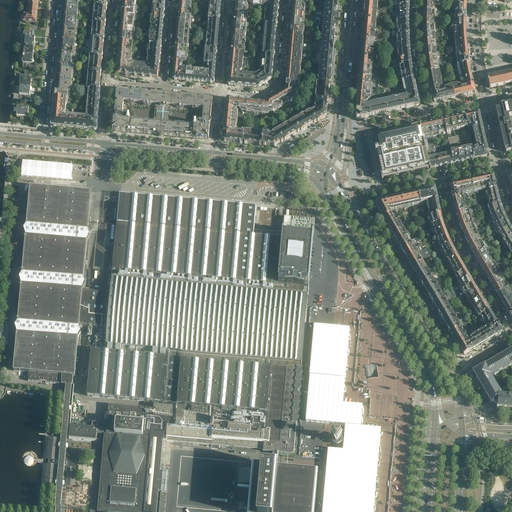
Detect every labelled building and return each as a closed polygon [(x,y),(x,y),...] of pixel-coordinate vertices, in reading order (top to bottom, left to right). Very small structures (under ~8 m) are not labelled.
[(246,8),(247,2),(246,2),(246,1),(240,0),(235,0),(236,0),(235,1),(236,2),(236,7),(246,8)] [(335,18),(336,0),(326,0),(326,4),(325,4),(324,12),(325,12),(325,17),(335,18)] [(436,8),(436,4),(436,1),(435,0),(424,0),(425,1),(424,3),(424,7),(424,11),(435,12),(435,8),(436,8)] [(466,4),(467,3),(466,0),(456,0),(456,2),(455,2),(454,6),(454,10),(455,10),(455,13),(466,14),(466,11),(466,8),(466,4)] [(511,0),(498,0),(505,1),(504,2),(511,3),(511,69),(508,70),(508,73),(490,77),(489,76),(488,76),(488,77),(487,77),(490,88),(511,83),(511,85),(511,84),(511,0)] [(190,10),(191,3),(190,3),(180,2),(179,9),(190,10)] [(279,3),(269,3),(268,2),(268,5),(267,10),(278,11),(278,10),(279,10),(279,8),(278,8),(279,3)] [(376,7),(376,2),(367,2),(366,11),(377,12),(377,7),(376,7)] [(134,13),(134,5),(124,4),(124,5),(123,6),(123,7),(123,8),(123,12),(134,13)] [(37,16),(38,7),(38,5),(29,5),(27,5),(27,7),(29,7),(29,11),(28,11),(27,14),(27,15),(37,16)] [(221,6),(211,5),(210,5),(209,12),(220,13),(221,6)] [(304,11),(305,6),(294,5),(293,12),(305,13),(305,11),(304,11)] [(106,15),(106,11),(107,10),(107,8),(106,8),(107,7),(95,6),(95,14),(106,15)] [(164,12),(165,11),(165,9),(164,9),(164,8),(153,7),(153,14),(164,15),(164,12)] [(246,16),(247,9),(247,8),(246,8),(236,7),(235,8),(235,9),(235,10),(235,14),(235,15),(246,16)] [(190,18),(190,10),(179,9),(179,14),(178,14),(178,15),(179,16),(179,17),(190,18)] [(278,15),(278,11),(267,10),(266,17),(277,18),(278,17),(278,16),(278,15)] [(375,21),(375,16),(376,16),(377,12),(366,11),(365,20),(375,21)] [(435,23),(436,19),(436,15),(434,15),(435,12),(424,11),(424,14),(424,19),(424,23),(424,27),(434,27),(434,23),(435,23)] [(132,28),(134,13),(123,12),(122,27),(132,28)] [(220,17),(220,13),(209,12),(208,20),(209,20),(219,21),(220,20),(220,19),(220,18),(220,17)] [(303,21),(304,15),(305,15),(305,13),(293,12),(292,20),(303,21)] [(466,23),(466,20),(466,17),(466,15),(466,14),(455,13),(455,17),(454,17),(454,21),(454,25),(455,25),(455,29),(466,28),(466,23)] [(37,16),(27,15),(23,14),(22,22),(37,23),(37,16)] [(105,20),(106,15),(95,14),(94,23),(105,24),(105,23),(106,22),(106,21),(105,20)] [(163,19),(164,19),(164,17),(164,16),(164,15),(153,14),(152,18),(151,17),(151,22),(163,23),(163,19)] [(246,23),(246,16),(235,15),(235,14),(234,15),(234,16),(235,17),(234,22),(246,23)] [(189,26),(190,18),(179,17),(178,25),(189,26)] [(277,22),(277,18),(266,17),(265,25),(266,25),(277,26),(277,25),(278,24),(278,23),(277,22)] [(333,37),(335,18),(325,17),(324,23),(323,23),(323,27),(323,31),(324,31),(323,36),(333,37)] [(219,28),(219,21),(209,20),(209,23),(208,23),(207,27),(219,28)] [(303,26),(303,21),(292,20),(292,27),(303,28),(304,26),(303,26)] [(374,27),(375,21),(365,20),(364,30),(375,31),(375,27),(374,27)] [(162,31),(163,23),(151,22),(150,26),(152,26),(151,30),(162,31)] [(246,31),(247,26),(245,26),(246,23),(234,22),(234,23),(234,25),(234,29),(246,31)] [(104,32),(105,27),(106,25),(105,24),(94,23),(93,31),(104,32)] [(189,33),(189,26),(178,25),(177,32),(189,33)] [(276,29),(277,29),(277,27),(277,26),(266,25),(265,32),(276,33),(276,29)] [(131,43),(132,28),(122,27),(120,42),(131,43)] [(218,36),(219,28),(207,27),(207,31),(208,31),(208,35),(218,36)] [(304,28),(303,28),(292,27),(291,35),(302,36),(302,32),(304,33),(304,28)] [(436,38),(436,34),(436,30),(434,30),(434,27),(424,27),(424,30),(424,34),(424,38),(424,42),(435,41),(435,38),(436,38)] [(466,33),(466,30),(466,28),(455,29),(455,32),(454,32),(454,36),(454,40),(455,40),(456,44),(466,43),(466,39),(466,37),(466,33)] [(246,35),(246,31),(234,29),(233,37),(244,38),(245,35),(246,35)] [(35,43),(35,38),(32,37),(33,31),(24,30),(24,37),(23,37),(22,45),(25,45),(35,46),(35,45),(35,43)] [(162,38),(162,31),(151,30),(151,33),(150,33),(149,37),(162,38)] [(373,41),(373,35),(375,35),(375,31),(364,30),(363,40),(373,41)] [(104,37),(104,32),(93,31),(92,39),(104,40),(104,39),(104,37)] [(188,41),(189,33),(177,32),(177,40),(188,41)] [(275,41),(276,33),(265,32),(264,40),(275,41)] [(217,43),(218,36),(208,35),(207,38),(206,38),(206,42),(217,43)] [(303,43),(303,39),(302,39),(302,36),(291,35),(290,36),(290,37),(291,38),(290,42),(303,43)] [(332,56),(333,37),(323,36),(323,42),(322,42),(321,50),(322,50),(321,55),(332,56)] [(409,43),(409,39),(410,39),(410,37),(409,36),(398,36),(398,40),(397,40),(397,44),(409,43)] [(161,46),(162,38),(149,37),(149,41),(150,41),(150,45),(161,46)] [(245,46),(245,41),(244,41),(244,38),(233,37),(232,44),(245,46)] [(103,49),(103,44),(104,43),(104,41),(103,41),(104,40),(92,39),(92,48),(103,49)] [(187,48),(188,41),(177,40),(176,47),(187,48)] [(275,48),(275,41),(264,40),(264,47),(275,48)] [(372,46),(373,41),(363,40),(362,50),(373,51),(374,46),(372,46)] [(437,56),(437,49),(436,45),(435,45),(435,41),(424,42),(424,46),(425,50),(425,54),(426,57),(436,56),(437,56)] [(131,50),(132,43),(131,43),(120,42),(119,43),(119,44),(120,45),(120,49),(131,50)] [(217,51),(217,43),(206,42),(206,46),(207,46),(206,50),(217,51)] [(302,48),(303,43),(290,42),(290,50),(301,51),(301,47),(302,48)] [(409,46),(409,44),(409,43),(397,44),(397,48),(398,48),(399,52),(410,51),(409,46)] [(467,46),(466,43),(456,44),(456,47),(455,47),(455,51),(456,51),(467,50),(467,46)] [(244,50),(245,46),(232,44),(232,49),(231,49),(231,51),(232,51),(232,52),(243,53),(243,50),(244,50)] [(34,56),(35,46),(25,45),(24,55),(34,56)] [(160,53),(161,48),(162,48),(162,47),(161,46),(150,45),(149,52),(160,53)] [(187,51),(187,48),(176,47),(175,48),(175,50),(176,50),(175,55),(188,56),(188,52),(187,51)] [(274,52),(275,48),(264,47),(263,55),(274,56),(274,55),(275,55),(275,53),(274,52)] [(102,53),(103,49),(92,48),(91,56),(102,57),(102,56),(103,56),(103,54),(102,53)] [(130,58),(131,50),(120,49),(120,50),(119,50),(119,51),(119,52),(119,57),(130,58)] [(216,58),(216,54),(217,53),(217,52),(217,51),(206,50),(205,53),(204,53),(204,57),(216,58)] [(302,58),(302,54),(300,54),(301,51),(290,50),(289,57),(302,58)] [(371,60),(372,55),(373,55),(373,51),(362,50),(362,59),(371,60)] [(468,61),(468,58),(468,55),(467,52),(467,50),(456,51),(457,54),(456,55),(456,58),(457,62),(458,62),(459,66),(469,64),(469,63),(469,61),(468,61)] [(410,54),(410,51),(399,52),(399,55),(398,55),(398,59),(411,58),(410,54)] [(160,61),(160,55),(161,55),(161,54),(161,53),(160,53),(149,52),(148,60),(160,61)] [(242,56),(243,53),(232,52),(231,59),(243,60),(243,56),(242,56)] [(33,69),(34,56),(24,55),(23,64),(27,64),(26,68),(31,69),(33,69)] [(187,60),(188,56),(175,55),(175,62),(182,63),(186,63),(186,60),(187,60)] [(273,63),(274,56),(263,55),(263,58),(262,58),(261,62),(273,63)] [(330,75),(332,56),(321,55),(321,61),(320,61),(319,69),(320,69),(320,74),(330,75)] [(101,65),(102,61),(102,60),(103,58),(102,57),(91,56),(90,64),(101,65)] [(439,67),(438,63),(438,59),(437,60),(436,56),(426,57),(426,60),(426,63),(427,65),(427,70),(427,72),(428,72),(428,73),(438,70),(438,67),(439,67)] [(130,62),(130,58),(119,57),(118,57),(118,58),(118,59),(119,59),(118,64),(127,65),(129,65),(129,62),(130,62)] [(215,66),(216,58),(204,57),(203,61),(205,61),(204,65),(208,65),(215,66)] [(301,63),(302,58),(289,57),(288,65),(299,66),(300,62),(301,63)] [(411,63),(411,58),(398,59),(399,64),(400,63),(400,67),(412,65),(411,63)] [(243,64),(243,60),(231,59),(230,67),(241,68),(242,64),(243,64)] [(371,66),(371,60),(362,59),(361,69),(371,70),(372,66),(371,66)] [(159,68),(159,63),(160,63),(160,62),(160,61),(148,60),(148,64),(149,64),(148,66),(148,67),(150,67),(159,68)] [(178,80),(180,68),(180,67),(181,66),(182,63),(175,62),(173,76),(173,78),(173,79),(173,80),(174,80),(176,81),(177,80),(178,80)] [(273,71),(273,63),(261,62),(261,66),(262,66),(262,70),(273,71)] [(101,70),(101,65),(90,64),(89,73),(100,74),(101,73),(101,72),(101,70)] [(126,76),(127,65),(118,64),(118,65),(117,65),(117,67),(118,67),(117,74),(122,75),(126,76)] [(471,72),(471,71),(471,70),(470,70),(470,67),(469,64),(459,66),(458,66),(459,70),(457,70),(458,74),(459,77),(460,77),(461,80),(472,78),(471,72)] [(134,76),(135,65),(131,65),(129,65),(127,65),(126,76),(134,76)] [(141,77),(143,66),(135,65),(134,76),(134,77),(135,77),(136,77),(136,76),(141,77)] [(300,73),(301,69),(299,69),(299,66),(288,65),(288,72),(300,73)] [(412,69),(412,65),(400,67),(401,70),(400,70),(400,74),(413,72),(412,69)] [(149,78),(150,67),(148,67),(148,66),(146,66),(143,66),(141,77),(142,77),(142,78),(143,78),(144,77),(149,78)] [(158,75),(159,68),(150,67),(149,78),(150,78),(151,79),(152,78),(158,78),(158,75)] [(236,86),(237,75),(240,75),(240,72),(241,71),(241,68),(230,67),(229,83),(228,84),(229,86),(230,85),(236,86)] [(186,81),(187,70),(184,70),(184,68),(180,68),(178,80),(186,81)] [(193,82),(194,69),(190,69),(190,70),(187,70),(186,81),(193,82)] [(201,82),(202,71),(199,71),(199,70),(194,69),(193,82),(201,82)] [(369,80),(370,74),(371,74),(371,70),(361,69),(360,79),(369,80)] [(209,71),(205,70),(205,71),(202,71),(201,82),(208,83),(209,71)] [(272,79),(273,71),(262,70),(261,73),(264,74),(268,82),(272,79)] [(441,77),(441,74),(439,74),(439,70),(438,70),(428,73),(429,76),(429,79),(441,77)] [(300,78),(300,73),(288,72),(287,80),(298,81),(298,77),(300,78)] [(414,78),(414,76),(413,76),(413,72),(400,74),(401,79),(402,78),(403,82),(414,79),(414,78)] [(100,82),(100,77),(101,77),(101,75),(100,74),(89,73),(89,81),(100,82)] [(268,82),(264,74),(261,73),(259,74),(259,73),(256,75),(262,85),(268,82)] [(31,88),(32,79),(26,79),(26,75),(20,74),(19,78),(21,78),(20,87),(31,88)] [(252,87),(253,76),(253,75),(249,74),(248,76),(245,75),(244,86),(252,87)] [(329,86),(329,84),(330,84),(330,80),(330,75),(320,74),(319,80),(318,80),(317,90),(316,89),(316,93),(328,94),(329,89),(330,88),(330,86),(329,86)] [(244,86),(245,75),(242,75),(240,75),(237,75),(236,86),(244,86)] [(262,85),(256,75),(256,76),(253,76),(252,87),(258,87),(262,85)] [(442,85),(441,82),(442,81),(441,77),(429,79),(430,85),(431,87),(442,85)] [(475,91),(472,78),(461,80),(462,86),(461,86),(463,96),(464,96),(473,94),(474,94),(475,94),(476,93),(476,92),(475,92),(475,91)] [(386,81),(381,81),(369,80),(360,79),(359,83),(359,87),(359,88),(370,88),(369,89),(384,90),(387,90),(386,81)] [(415,83),(414,80),(414,79),(403,82),(404,86),(404,89),(415,87),(415,83)] [(299,88),(299,84),(298,84),(298,81),(287,80),(286,81),(286,82),(287,83),(286,87),(297,88),(299,88)] [(99,86),(100,82),(89,81),(88,89),(90,89),(99,90),(99,89),(100,89),(100,87),(99,86)] [(446,100),(444,90),(443,90),(442,85),(431,87),(434,101),(434,102),(433,102),(435,103),(435,102),(436,102),(445,100),(446,100)] [(463,96),(461,86),(460,85),(452,87),(455,98),(462,96),(463,96)] [(30,96),(31,88),(20,87),(19,95),(18,95),(17,100),(12,99),(12,102),(18,102),(26,103),(26,99),(24,99),(24,96),(30,96)] [(296,97),(297,88),(286,87),(286,91),(284,92),(288,99),(289,98),(290,101),(296,97)] [(419,105),(417,94),(415,87),(404,89),(406,95),(407,96),(410,95),(412,107),(419,106),(419,105)] [(455,98),(452,87),(445,89),(444,90),(446,100),(447,100),(447,99),(455,98)] [(369,98),(369,89),(370,88),(359,88),(358,97),(362,97),(363,94),(365,95),(365,97),(369,98)] [(100,98),(100,90),(99,90),(90,89),(89,93),(88,93),(88,97),(89,97),(100,98)] [(209,138),(211,116),(212,98),(204,98),(203,109),(202,124),(197,123),(197,125),(170,122),(154,121),(127,118),(127,117),(122,117),(124,101),(125,90),(117,90),(115,113),(113,130),(115,132),(158,136),(158,134),(160,134),(160,135),(160,136),(161,136),(162,136),(162,134),(163,135),(163,136),(207,140),(209,138)] [(171,108),(172,106),(203,109),(204,98),(125,90),(124,101),(156,104),(155,107),(156,107),(155,118),(154,118),(154,121),(170,122),(170,120),(169,120),(170,108),(171,108)] [(290,101),(289,98),(288,99),(284,92),(276,96),(282,106),(290,101)] [(328,100),(328,94),(316,93),(316,97),(317,97),(316,103),(327,104),(328,103),(329,101),(328,100)] [(368,101),(369,98),(365,97),(365,95),(363,94),(362,97),(358,97),(360,98),(359,99),(358,99),(357,106),(363,107),(364,107),(365,106),(365,104),(368,101)] [(412,107),(410,95),(407,96),(406,97),(402,98),(404,109),(412,107)] [(282,106),(276,96),(269,101),(273,107),(272,108),(274,111),(282,106)] [(99,105),(100,98),(89,97),(89,100),(88,100),(87,104),(99,105)] [(68,103),(68,99),(55,98),(54,107),(65,108),(66,108),(67,103),(68,103)] [(404,109),(402,98),(394,100),(396,111),(404,109)] [(238,109),(239,101),(232,100),(227,99),(227,108),(237,108),(238,109)] [(396,111),(394,100),(385,102),(388,113),(396,111)] [(247,112),(248,102),(239,101),(238,109),(239,109),(240,110),(241,110),(242,111),(243,111),(244,112),(247,112)] [(272,108),(273,107),(269,101),(267,102),(267,103),(263,103),(262,114),(267,114),(274,111),(272,108)] [(254,113),(255,102),(248,102),(247,112),(254,113)] [(262,114),(263,103),(255,102),(254,113),(262,114)] [(388,113),(385,102),(377,104),(379,114),(388,113)] [(327,113),(327,107),(328,107),(328,105),(327,104),(316,103),(316,111),(317,111),(318,113),(327,113)] [(98,113),(99,105),(87,104),(87,108),(88,108),(88,111),(93,112),(98,113)] [(379,114),(377,104),(369,105),(371,116),(379,114)] [(371,116),(369,105),(365,106),(364,107),(363,107),(362,116),(363,118),(371,116)] [(511,105),(505,107),(496,109),(497,111),(496,111),(505,151),(505,150),(506,153),(511,151),(511,152),(511,151),(511,105)] [(28,118),(29,109),(29,108),(17,107),(17,117),(17,116),(20,117),(28,117),(28,118)] [(64,112),(65,111),(65,108),(54,107),(53,116),(62,117),(63,116),(63,114),(64,114),(64,112)] [(237,116),(237,112),(237,108),(227,108),(226,115),(237,116)] [(97,120),(98,113),(93,112),(88,111),(87,114),(88,115),(88,117),(88,118),(90,119),(97,120)] [(327,117),(327,116),(326,116),(326,115),(327,113),(318,113),(317,111),(316,111),(315,111),(313,111),(311,112),(317,122),(318,122),(319,122),(319,121),(325,117),(326,117),(327,117)] [(317,122),(311,112),(306,115),(305,114),(302,116),(309,127),(313,124),(314,124),(316,124),(316,123),(316,122),(317,122)] [(487,146),(484,134),(479,113),(465,116),(467,126),(471,125),(477,152),(473,153),(475,160),(487,157),(486,152),(488,152),(487,146)] [(236,124),(237,116),(226,115),(225,123),(236,124)] [(470,138),(467,126),(465,116),(464,116),(464,115),(462,116),(461,117),(458,118),(460,130),(462,136),(463,140),(470,138)] [(61,127),(62,120),(63,118),(62,117),(53,116),(53,123),(52,124),(52,125),(52,126),(52,127),(53,127),(54,128),(55,128),(56,127),(61,127)] [(309,127),(302,116),(299,118),(300,119),(295,122),(300,132),(301,132),(303,131),(303,130),(309,127)] [(71,128),(72,117),(66,117),(65,118),(64,118),(63,118),(62,120),(61,127),(71,128)] [(80,129),(81,118),(81,117),(78,117),(78,118),(72,117),(71,128),(80,129)] [(89,122),(88,121),(88,120),(87,120),(86,119),(85,119),(84,118),(81,118),(80,129),(89,130),(89,122)] [(460,130),(458,118),(454,118),(453,118),(452,118),(451,119),(453,131),(456,130),(456,131),(460,130)] [(97,131),(98,120),(97,120),(90,119),(88,121),(89,122),(89,130),(94,130),(94,131),(96,131),(97,131)] [(453,131),(451,119),(450,119),(448,119),(447,120),(443,121),(446,131),(447,133),(450,132),(453,131)] [(446,131),(443,121),(443,120),(441,121),(436,122),(439,133),(446,131)] [(300,132),(295,122),(290,125),(289,124),(286,126),(292,136),(297,134),(298,134),(299,133),(299,132),(300,132)] [(439,133),(436,122),(432,123),(430,123),(430,124),(429,124),(432,134),(439,133)] [(234,132),(235,127),(236,127),(236,124),(225,123),(225,129),(224,129),(223,131),(224,131),(224,132),(233,133),(234,132)] [(433,143),(432,134),(429,124),(423,125),(422,125),(420,125),(420,126),(412,128),(412,127),(375,136),(374,138),(375,146),(376,150),(377,150),(377,151),(375,151),(382,181),(430,170),(429,166),(434,165),(435,169),(439,168),(437,157),(435,149),(434,146),(433,143)] [(292,136),(286,126),(283,127),(283,128),(278,131),(284,141),(285,141),(286,141),(286,140),(292,136)] [(284,141),(278,131),(271,135),(271,146),(274,147),(274,148),(275,147),(275,146),(281,143),(282,144),(283,143),(283,142),(284,141)] [(233,143),(234,134),(235,134),(234,132),(233,133),(224,132),(223,137),(224,137),(223,141),(224,142),(233,143)] [(244,144),(244,134),(241,134),(241,133),(237,132),(235,134),(234,134),(233,143),(240,144),(242,145),(243,144),(244,144)] [(253,145),(254,133),(250,132),(250,133),(245,133),(244,134),(244,144),(245,145),(247,145),(247,144),(249,144),(250,144),(253,145)] [(262,146),(263,134),(257,134),(258,133),(254,133),(253,145),(256,145),(257,145),(259,145),(260,146),(261,146),(262,146)] [(271,146),(271,135),(263,134),(262,146),(263,146),(264,147),(265,147),(266,146),(268,146),(269,146),(271,146)] [(475,160),(473,153),(472,148),(469,149),(469,148),(465,149),(467,161),(471,161),(472,161),(474,161),(474,160),(475,160)] [(467,161),(465,149),(461,150),(461,151),(458,151),(460,163),(461,163),(462,163),(464,163),(464,162),(467,161)] [(460,163),(458,151),(455,152),(455,151),(451,152),(451,154),(453,165),(457,164),(458,164),(460,164),(460,163)] [(453,165),(451,154),(444,156),(446,166),(450,165),(451,166),(453,165)] [(446,166),(444,156),(437,157),(439,168),(440,168),(442,168),(442,167),(446,166)] [(496,184),(496,183),(495,183),(494,176),(488,177),(490,186),(489,187),(489,191),(496,189),(495,185),(496,184)] [(490,186),(488,177),(480,179),(482,190),(485,189),(486,188),(489,187),(490,186)] [(482,190),(480,179),(472,181),(474,191),(482,190)] [(474,191),(472,181),(463,183),(466,193),(474,191)] [(466,193),(463,183),(455,185),(457,193),(458,194),(459,194),(461,193),(463,194),(466,193)] [(457,193),(455,185),(450,186),(451,193),(451,194),(452,194),(453,199),(460,197),(459,194),(458,194),(457,193)] [(154,405),(154,409),(295,422),(295,421),(296,420),(296,419),(295,418),(297,396),(296,396),(298,381),(299,381),(299,378),(299,370),(300,370),(304,320),(310,257),(315,258),(316,248),(316,245),(317,232),(312,232),(309,232),(306,231),(306,235),(247,229),(208,226),(113,217),(114,202),(107,202),(107,203),(105,204),(105,205),(107,207),(105,223),(118,224),(118,226),(111,226),(109,245),(116,246),(114,270),(113,270),(112,278),(113,278),(112,293),(99,292),(99,291),(95,290),(95,292),(83,291),(83,288),(88,282),(84,276),(87,240),(90,236),(88,232),(91,192),(72,191),(72,189),(50,187),(50,189),(30,187),(27,222),(22,228),(26,235),(23,271),(18,276),(22,283),(18,319),(14,325),(17,331),(14,371),(29,372),(28,381),(59,384),(60,375),(62,375),(61,385),(66,385),(72,386),(73,377),(75,377),(75,371),(76,371),(76,368),(78,337),(84,331),(80,325),(80,324),(89,324),(88,333),(92,333),(93,325),(97,325),(95,350),(92,350),(88,396),(92,397),(98,398),(98,397),(107,398),(113,399),(113,398),(122,399),(122,400),(128,400),(137,401),(144,402),(144,401),(152,402),(159,403),(159,402),(176,404),(175,407),(154,405)] [(437,199),(435,189),(427,191),(429,201),(437,199)] [(498,196),(498,194),(496,189),(489,191),(488,191),(487,193),(487,195),(486,196),(487,199),(498,196)] [(429,201),(427,191),(418,193),(420,202),(427,201),(429,201)] [(420,202),(418,193),(410,195),(412,205),(421,203),(420,202)] [(412,205),(410,195),(402,197),(404,207),(412,205)] [(500,204),(498,196),(487,199),(488,203),(489,203),(490,208),(500,204)] [(404,207),(402,197),(394,198),(396,209),(404,207)] [(466,208),(465,203),(464,200),(463,200),(462,197),(461,197),(460,197),(453,199),(453,203),(456,214),(466,211),(465,208),(466,208)] [(396,209),(394,198),(385,200),(387,210),(389,212),(390,210),(396,209)] [(441,214),(437,199),(429,201),(427,201),(430,216),(441,214)] [(387,210),(385,200),(381,201),(376,202),(376,203),(376,204),(375,203),(375,204),(383,217),(390,213),(389,212),(387,210)] [(503,212),(502,210),(501,207),(502,206),(501,205),(500,204),(490,208),(489,208),(492,217),(503,212)] [(470,220),(471,219),(471,217),(470,215),(469,215),(467,211),(466,211),(456,214),(456,215),(456,216),(457,217),(458,220),(460,225),(459,225),(460,227),(461,227),(461,228),(472,224),(470,220)] [(506,219),(506,218),(506,216),(505,216),(504,215),(503,212),(492,217),(496,225),(507,220),(506,219)] [(398,221),(397,218),(395,218),(394,215),(391,214),(390,213),(383,217),(384,219),(383,220),(384,222),(385,222),(387,225),(388,226),(388,227),(398,221)] [(444,226),(441,217),(441,216),(441,214),(430,216),(431,220),(430,220),(433,230),(434,229),(435,233),(445,229),(445,228),(445,227),(444,226)] [(511,229),(510,226),(508,223),(508,222),(507,220),(496,225),(500,233),(504,240),(511,235),(511,229)] [(403,229),(398,221),(388,227),(389,228),(390,229),(391,232),(391,233),(392,234),(393,234),(393,235),(402,230),(403,229)] [(477,237),(475,233),(477,232),(476,230),(475,228),(473,228),(472,224),(461,228),(461,229),(461,230),(462,231),(464,234),(466,239),(465,239),(466,241),(467,241),(467,242),(477,237)] [(449,240),(446,232),(446,231),(446,230),(445,230),(445,229),(435,233),(437,236),(436,236),(439,245),(440,244),(442,248),(451,243),(450,243),(451,242),(450,241),(449,240)] [(408,237),(406,234),(405,234),(402,230),(393,235),(393,236),(394,238),(395,238),(397,241),(398,242),(398,243),(408,237)] [(412,246),(409,242),(411,241),(408,237),(398,243),(399,244),(399,245),(401,248),(400,249),(401,251),(402,251),(403,251),(412,246)] [(484,250),(482,246),(483,245),(482,243),(481,241),(480,241),(477,237),(467,242),(467,243),(468,244),(469,245),(470,248),(473,252),(473,253),(473,254),(474,254),(475,255),(484,250)] [(456,254),(455,252),(452,246),(452,244),(451,244),(451,243),(442,248),(443,251),(442,251),(446,260),(447,259),(449,262),(458,257),(457,257),(458,256),(457,254),(456,254)] [(418,254),(416,250),(415,251),(412,246),(403,251),(403,252),(403,253),(404,254),(404,255),(405,254),(407,258),(407,259),(408,260),(418,254)] [(489,256),(485,249),(484,250),(475,255),(474,256),(475,258),(476,258),(478,262),(489,256)] [(422,262),(419,258),(420,257),(418,254),(408,260),(409,261),(412,268),(422,262)] [(493,262),(489,256),(478,262),(480,265),(480,266),(481,267),(482,268),(493,262)] [(463,267),(459,260),(460,259),(459,258),(458,258),(458,257),(449,262),(451,265),(450,266),(454,273),(455,272),(457,275),(465,270),(465,269),(464,267),(463,267)] [(427,270),(425,266),(424,267),(422,262),(412,268),(417,276),(427,270)] [(496,269),(493,262),(482,268),(482,269),(483,271),(484,271),(486,275),(496,269)] [(500,275),(496,269),(486,275),(488,278),(488,279),(489,281),(490,281),(500,275)] [(431,279),(428,274),(430,274),(427,270),(417,276),(422,284),(431,279)] [(471,281),(467,274),(468,273),(466,271),(465,270),(457,275),(456,276),(459,280),(458,281),(459,283),(460,285),(461,285),(464,289),(473,284),(473,283),(473,282),(472,281),(471,281)] [(504,282),(500,275),(490,281),(490,282),(491,284),(494,288),(504,282)] [(449,306),(446,303),(444,299),(443,300),(438,291),(439,290),(435,283),(434,283),(431,279),(422,284),(427,293),(428,294),(432,301),(431,302),(432,304),(433,304),(435,307),(436,307),(437,309),(437,310),(439,314),(439,315),(440,316),(441,316),(441,317),(441,318),(442,320),(443,320),(446,326),(447,326),(447,327),(449,330),(448,331),(449,333),(450,333),(451,333),(460,328),(457,323),(458,323),(456,319),(454,315),(453,316),(447,307),(449,306)] [(508,288),(504,282),(494,288),(496,291),(495,292),(496,294),(497,294),(508,288)] [(479,294),(475,287),(475,286),(474,284),(473,284),(464,289),(467,294),(466,294),(468,299),(469,298),(472,303),(481,297),(481,296),(480,294),(479,294)] [(511,295),(508,288),(497,294),(501,301),(510,295),(511,295)] [(511,297),(511,298),(510,295),(501,301),(509,314),(511,311),(511,297)] [(487,308),(483,301),(483,300),(482,298),(481,298),(481,297),(472,303),(475,307),(473,308),(475,310),(476,312),(477,312),(480,316),(490,311),(488,308),(487,308)] [(497,323),(491,313),(490,311),(480,316),(484,323),(487,326),(488,328),(489,329),(490,328),(497,324),(497,323)] [(502,332),(500,328),(500,327),(498,323),(497,323),(497,324),(490,328),(495,337),(502,332)] [(464,336),(460,328),(451,333),(451,334),(451,335),(452,336),(452,337),(453,337),(455,341),(464,336)] [(495,337),(490,328),(489,329),(488,328),(482,332),(487,341),(495,337)] [(487,341),(482,332),(475,336),(480,345),(487,341)] [(469,344),(468,343),(464,336),(455,341),(456,342),(456,343),(458,346),(457,347),(458,348),(459,348),(460,349),(469,344)] [(480,345),(475,336),(471,338),(471,340),(472,341),(468,343),(469,344),(472,350),(480,345)] [(470,351),(472,350),(469,344),(460,349),(461,350),(462,351),(461,351),(463,355),(464,355),(470,351)] [(511,353),(510,351),(509,350),(507,352),(503,355),(509,366),(511,364),(511,353)] [(509,366),(503,355),(498,358),(498,357),(496,358),(496,359),(495,359),(501,369),(504,368),(504,369),(509,366)] [(501,369),(495,359),(495,360),(494,359),(492,361),(488,364),(494,375),(499,372),(498,371),(501,369)] [(494,375),(488,364),(483,366),(481,367),(481,368),(480,368),(487,380),(490,378),(490,376),(493,374),(494,375)] [(487,380),(480,368),(473,372),(474,373),(474,372),(475,373),(474,374),(480,384),(487,380)] [(311,379),(299,378),(297,392),(310,393),(311,379)] [(496,385),(493,381),(492,381),(490,378),(487,380),(480,384),(483,388),(484,388),(483,389),(483,388),(482,389),(484,391),(485,392),(496,385)] [(60,511),(61,508),(61,507),(63,490),(63,489),(63,488),(63,487),(64,487),(65,483),(63,483),(72,386),(66,385),(57,482),(56,482),(56,486),(57,486),(55,507),(54,511),(60,511)] [(500,393),(496,385),(485,392),(485,393),(486,395),(487,395),(486,395),(487,394),(488,395),(487,395),(489,399),(499,394),(500,393)] [(503,408),(504,397),(501,396),(499,394),(489,399),(492,404),(498,404),(497,408),(499,408),(499,407),(500,407),(500,408),(503,408)] [(511,408),(511,396),(507,396),(507,397),(504,397),(503,408),(507,408),(508,408),(508,409),(509,409),(511,410),(511,409),(511,408)] [(162,452),(163,440),(166,441),(168,441),(170,441),(173,441),(189,443),(196,443),(197,443),(211,445),(214,445),(252,448),(255,449),(263,449),(263,452),(274,453),(279,453),(294,454),(296,422),(297,422),(296,422),(295,422),(154,409),(109,405),(107,425),(98,424),(96,441),(96,449),(100,449),(101,449),(101,447),(104,447),(98,508),(97,511),(99,511),(156,511),(158,492),(161,492),(161,491),(161,490),(161,485),(161,483),(162,483),(163,483),(163,482),(163,481),(163,480),(162,480),(162,477),(163,472),(163,471),(163,472),(163,471),(160,471),(160,468),(160,466),(161,465),(161,463),(161,460),(162,454),(162,452)] [(96,441),(98,424),(92,423),(92,426),(92,428),(70,426),(69,438),(96,441)] [(48,460),(48,459),(47,459),(49,439),(58,440),(58,444),(59,444),(60,439),(54,438),(46,438),(46,449),(44,459),(48,460)] [(76,471),(77,455),(68,455),(66,454),(66,451),(66,450),(63,449),(62,449),(60,449),(60,444),(59,444),(58,444),(58,440),(49,439),(47,459),(48,459),(48,460),(48,464),(48,465),(46,465),(45,483),(54,484),(55,481),(66,482),(67,482),(67,485),(74,486),(75,474),(76,474),(76,471)] [(158,511),(94,511),(100,449),(96,449),(95,451),(72,448),(71,453),(95,455),(89,511),(163,511),(166,493),(161,493),(158,511)] [(55,481),(54,484),(45,483),(46,465),(48,465),(48,464),(44,465),(44,474),(42,483),(49,485),(55,485),(55,481)] [(314,511),(318,470),(277,466),(276,466),(272,466),(262,465),(252,464),(251,477),(248,509),(248,511),(247,511),(314,511)] [(67,485),(67,482),(66,482),(66,485),(70,487),(75,486),(75,474),(74,486),(67,485)] [(498,480),(495,480),(495,481),(495,482),(494,486),(492,488),(491,490),(491,491),(490,493),(490,495),(490,498),(491,501),(491,503),(492,505),(493,507),(495,509),(496,511),(504,511),(505,509),(506,507),(506,505),(507,502),(508,499),(508,497),(507,495),(507,491),(505,487),(504,484),(503,482),(502,481),(498,480)]
